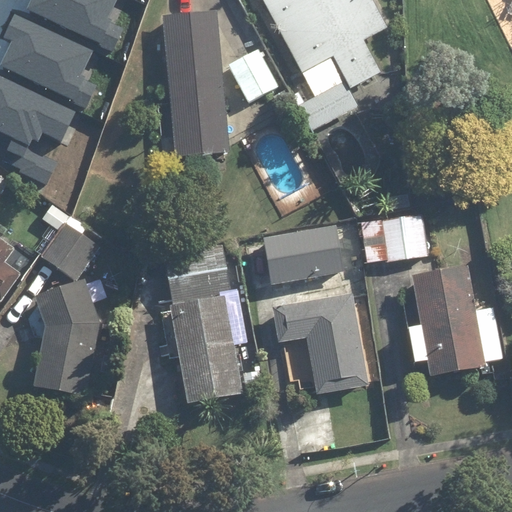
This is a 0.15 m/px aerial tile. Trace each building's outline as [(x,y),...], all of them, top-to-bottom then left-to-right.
[(33,0),(27,12),(112,53),(125,27),(109,20),(119,0),(33,0)] [(259,0),(328,127),(360,110),(350,92),(382,74),(366,43),(390,30),(374,0),(259,0)] [(12,42),(0,66),(0,69),(84,110),(96,85),(80,78),(93,52),(13,14),(2,37),(12,42)] [(219,14),(164,17),(174,161),(228,157),(219,14)] [(280,89),(260,52),(228,70),(248,107),(280,89)] [(0,157),(43,178),(49,165),(33,157),(44,134),(63,143),(78,113),(0,74),(0,157)] [(0,197),(10,182),(0,175),(0,197)] [(426,217),(382,223),(388,263),(432,257),(426,217)] [(102,250),(67,226),(43,260),(77,284),(102,250)] [(345,274),(338,226),(265,238),(272,286),(345,274)] [(0,240),(0,304),(3,306),(23,276),(7,266),(16,251),(0,240)] [(505,360),(495,310),(474,315),(465,268),(412,279),(433,379),(485,368),(485,364),(505,360)] [(226,273),(167,283),(188,407),(243,398),(234,346),(249,344),(240,289),(229,291),(226,273)] [(85,284),(37,302),(48,330),(36,390),(85,400),(100,323),(85,284)] [(367,388),(352,297),(273,311),(279,346),(308,342),(317,396),(367,388)]
